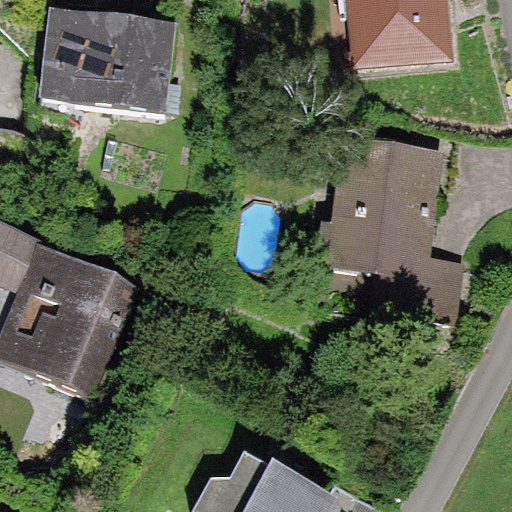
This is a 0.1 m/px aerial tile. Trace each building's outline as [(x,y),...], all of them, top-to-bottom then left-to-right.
[(351,0),(357,71),(453,64),(448,0),(351,0)] [(116,22),(51,15),(41,102),(168,116),(177,29),(116,22)] [(448,157),(342,142),(323,274),(378,282),(373,316),(458,328),(468,263),(433,258),(448,157)] [(101,273),(0,227),(0,291),(16,298),(0,334),(0,365),(120,419),(141,374),(112,361),(143,291),(101,273)] [(338,511),(343,504),(276,466),(271,473),(247,459),(232,485),(213,485),(198,511),(338,511)]
